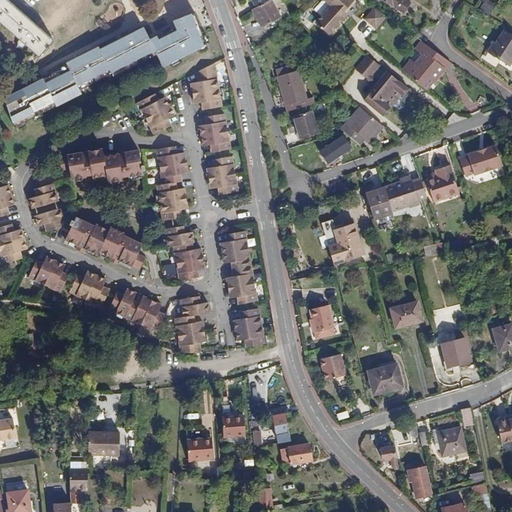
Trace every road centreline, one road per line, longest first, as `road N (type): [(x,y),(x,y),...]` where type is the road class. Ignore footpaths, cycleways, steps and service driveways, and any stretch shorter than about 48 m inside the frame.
road 1 (residential): [(211,283),(161,292),(44,253),(19,192),(20,173),(34,161),(91,133),(188,136)]
road 2 (residential): [(511,108),(263,199)]
road 3 (residential): [(337,445),(292,357),(263,199)]
road 4 (residential): [(263,199),(233,45),(216,0)]
road 5 (residential): [(337,445),(361,426),(511,375)]
road 6 (unknown): [(511,93),(443,41),(456,0)]
